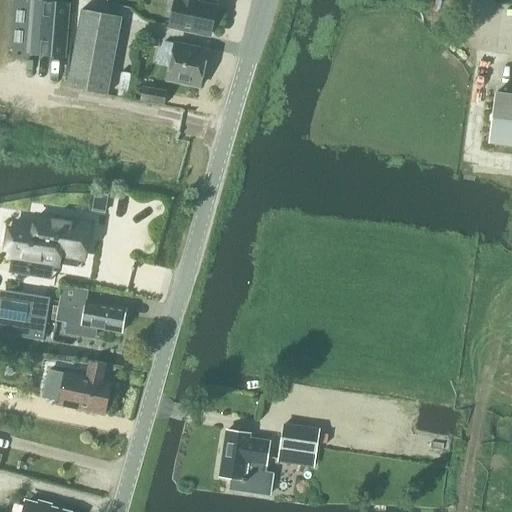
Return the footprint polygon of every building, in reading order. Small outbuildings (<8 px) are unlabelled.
[(210,37),(216,10),(194,5),(194,0),(177,0),(177,2),(175,1),(169,28),(210,37)] [(66,58),(70,5),(44,3),(40,56),(66,58)] [(105,97),(119,19),(81,12),(67,90),(105,97)] [(200,89),(208,53),(176,46),(168,81),(200,89)] [(142,86),(139,102),(164,106),(167,91),(142,86)] [(511,95),(495,94),(489,143),(511,146),(511,95)] [(107,127),(102,155),(160,166),(161,161),(165,138),(145,135),(141,134),(142,131),(130,129),(130,132),(107,127)] [(8,229),(4,250),(10,251),(9,257),(11,257),(54,264),(57,265),(57,264),(77,267),(79,258),(82,259),(85,239),(87,239),(88,238),(85,237),(87,225),(90,225),(90,224),(78,222),(78,223),(37,217),(35,227),(15,223),(14,230),(8,229)] [(58,301),(55,320),(65,322),(122,333),(127,309),(87,301),(89,290),(62,285),(58,301)] [(0,333),(42,340),(49,299),(0,291),(0,333)] [(50,373),(45,396),(61,399),(60,403),(105,413),(111,384),(101,381),(104,366),(92,364),(88,379),(66,374),(66,376),(50,373)] [(283,425),(278,461),(291,463),(292,451),(313,454),(311,466),(313,466),(318,430),(283,425)] [(221,467),(219,479),(231,481),(230,491),(269,496),(270,486),(272,474),(255,471),(256,464),(265,466),(269,442),(249,439),(250,435),(226,432),(221,467)] [(61,511),(27,503),(24,511),(61,511)]
